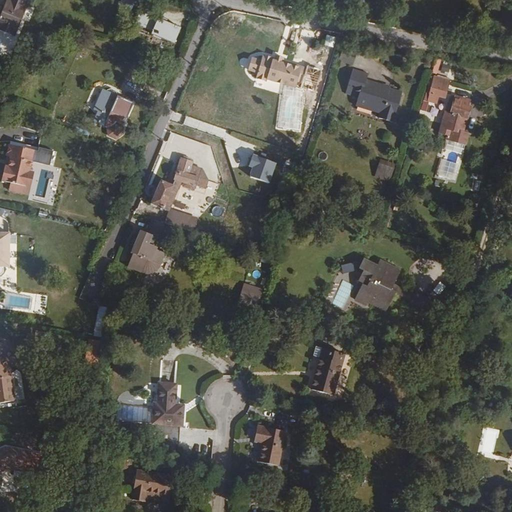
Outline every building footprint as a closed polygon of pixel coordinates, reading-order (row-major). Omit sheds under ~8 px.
[(0,30),(13,36),(27,5),(26,5),(27,0),(5,0),(3,6),(0,4),(0,30)] [(139,12),(139,27),(156,26),(155,18),(152,18),(152,11),(139,12)] [(151,34),(175,43),(181,27),(158,17),(151,34)] [(175,47),(184,51),(189,40),(180,36),(175,47)] [(172,65),(178,53),(162,46),(156,58),(172,65)] [(342,54),(340,60),(352,64),(354,57),(342,54)] [(274,56),(273,62),(282,65),(284,59),(274,56)] [(297,82),(302,83),(306,69),(290,64),(290,67),(282,65),(273,62),(273,60),(262,57),(261,60),(251,58),(248,71),(257,73),(256,78),(266,81),(267,80),(296,87),(297,82)] [(448,75),(450,66),(443,64),(440,72),(448,75)] [(353,69),(345,94),(355,97),(354,101),(379,108),(381,109),(379,116),(393,120),(401,95),(388,91),(382,90),(383,88),(366,82),(368,74),(353,69)] [(438,96),(444,98),(449,81),(435,78),(430,94),(438,96)] [(296,87),(281,84),(275,130),(300,133),(306,85),(302,83),(297,82),(296,87)] [(98,112),(108,117),(117,98),(117,96),(116,93),(109,90),(106,92),(102,90),(93,110),(98,112)] [(438,96),(430,94),(428,101),(436,103),(438,96)] [(123,134),(122,127),(132,103),(117,96),(108,117),(98,112),(94,121),(107,127),(108,136),(116,140),(123,134)] [(450,114),(455,97),(451,96),(446,113),(448,114),(450,114)] [(446,140),(465,145),(468,134),(462,133),(466,118),(467,119),(470,107),(468,107),(469,101),(455,97),(450,114),(448,114),(446,113),(444,113),(439,134),(447,136),(446,140)] [(10,141),(9,145),(37,151),(38,147),(10,141)] [(37,151),(9,145),(7,156),(10,157),(8,167),(5,166),(1,181),(25,186),(29,172),(31,161),(35,162),(37,151)] [(253,154),(248,166),(252,168),(249,175),(269,183),(277,163),(253,154)] [(160,181),(150,204),(168,212),(163,223),(170,226),(194,233),(199,219),(170,209),(182,180),(186,182),(185,185),(194,188),(195,185),(205,188),(207,181),(201,169),(191,166),(192,162),(190,162),(191,159),(183,157),(182,160),(180,159),(174,180),(175,180),(172,186),(160,181)] [(383,161),(377,177),(386,180),(389,181),(394,165),(383,161)] [(34,173),(29,172),(25,186),(30,188),(34,173)] [(28,195),(30,188),(10,183),(8,190),(28,195)] [(147,234),(139,230),(130,254),(132,254),(127,267),(141,273),(142,273),(146,274),(149,273),(152,272),(155,271),(158,268),(165,253),(156,249),(156,247),(152,245),(149,244),(152,236),(156,237),(163,241),(170,226),(163,223),(153,220),(147,234)] [(0,276),(1,277),(4,273),(4,267),(9,267),(9,233),(0,233),(0,276)] [(270,265),(272,258),(263,254),(260,262),(270,265)] [(393,294),(389,292),(393,284),(399,272),(379,263),(377,267),(364,261),(360,269),(364,271),(358,284),(360,285),(362,286),(356,299),(367,304),(368,301),(386,310),(393,294)] [(341,264),(343,273),(352,272),(351,263),(341,264)] [(410,302),(414,294),(393,284),(389,292),(393,294),(410,302)] [(257,308),(258,306),(262,291),(243,286),(238,302),(257,308)] [(424,312),(431,298),(415,291),(410,302),(409,305),(424,312)] [(388,349),(390,344),(365,337),(364,342),(388,349)] [(236,347),(245,350),(248,341),(239,338),(236,347)] [(320,358),(322,348),(316,346),(313,356),(320,358)] [(311,390),(333,396),(344,355),(322,348),(320,358),(311,390)] [(0,359),(0,401),(14,400),(11,374),(0,359)] [(175,404),(176,384),(159,383),(158,403),(158,407),(154,407),(153,424),(182,426),(183,409),(175,408),(175,404)] [(259,462),(278,466),(285,432),(257,426),(255,438),(263,439),(262,443),(259,462)] [(81,454),(73,441),(61,449),(69,462),(81,454)] [(0,450),(0,471),(9,468),(25,471),(28,457),(29,452),(7,448),(0,450)] [(28,457),(25,471),(24,477),(27,481),(34,482),(39,459),(28,457)] [(169,501),(173,476),(137,470),(133,490),(134,490),(133,500),(145,502),(145,497),(146,492),(152,493),(151,498),(151,500),(166,503),(169,501)]
